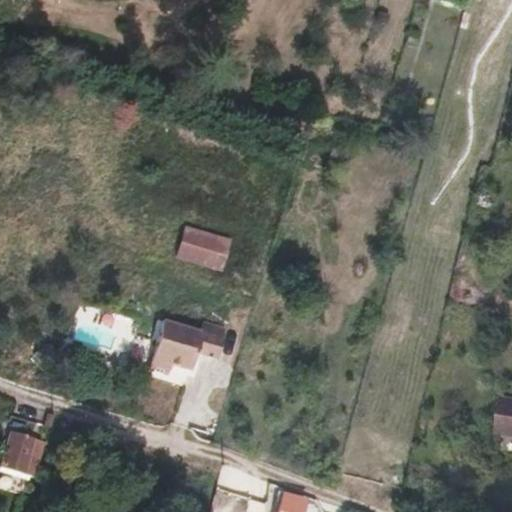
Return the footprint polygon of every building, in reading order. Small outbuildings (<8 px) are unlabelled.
[(351,154),(338,152),(334,171),(347,173),(351,154)] [(228,247),(181,232),(172,259),(219,275),(228,247)] [(157,319),(141,369),(161,374),(164,364),(185,370),(190,353),(211,360),(221,327),(199,322),(196,330),(157,319)] [(511,401),(505,400),(498,435),(511,437),(511,401)] [(30,438),(11,432),(0,465),(19,471),(30,438)] [(283,495),(277,511),(276,511),(297,511),(301,502),(283,495)]
